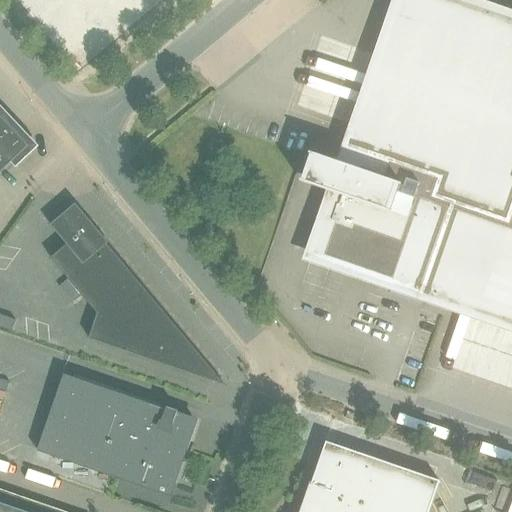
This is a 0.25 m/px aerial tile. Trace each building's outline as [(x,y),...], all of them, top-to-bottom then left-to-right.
[(300,181),(333,193),(311,256),(459,307),(463,296),(511,312),(511,18),(460,0),(460,1),(456,0),(400,0),(396,13),(395,13),(380,56),(389,59),(365,129),(356,126),(343,164),(310,152),(300,181)] [(0,105),(0,172),(11,163),(16,168),(39,146),(0,105)] [(88,338),(211,380),(225,385),(107,244),(108,242),(76,203),(50,225),(66,244),(50,258),(97,313),(88,338)] [(0,326),(11,331),(15,320),(0,314),(0,326)] [(61,380),(37,450),(117,477),(119,478),(168,495),(170,489),(185,444),(194,418),(177,412),(177,410),(166,406),(166,407),(75,376),(72,383),(61,380)] [(428,511),(439,481),(326,441),(311,482),(310,482),(305,494),(312,499),(309,503),(306,507),(304,511),(303,511),(428,511)] [(28,511),(0,502),(0,511),(28,511)]
